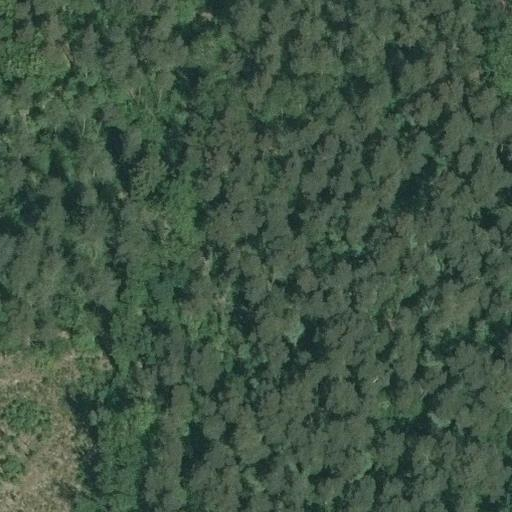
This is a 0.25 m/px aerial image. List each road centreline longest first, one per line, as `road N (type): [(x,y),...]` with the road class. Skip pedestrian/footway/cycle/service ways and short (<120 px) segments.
road 1 (track): [(93,511),(128,336)]
road 2 (track): [(0,341),(128,336)]
